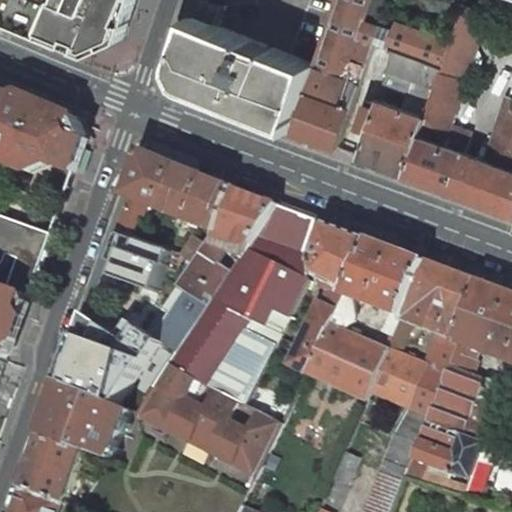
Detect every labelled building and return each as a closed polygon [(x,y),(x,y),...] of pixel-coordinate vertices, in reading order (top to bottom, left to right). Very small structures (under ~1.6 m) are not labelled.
[(0,0),(0,3),(97,44),(125,32),(135,0),(0,0)] [(205,0),(199,0),(194,16),(214,23),(220,5),(205,0)] [(372,0),(336,0),(315,64),(347,77),(372,0)] [(465,1),(456,30),(478,38),(487,10),(465,1)] [(214,23),(194,16),(180,58),(192,85),(294,126),(315,64),(214,23)] [(393,49),(443,67),(447,56),(451,43),(401,26),(393,49)] [(375,43),(365,72),(371,74),(373,68),(374,69),(382,45),(375,43)] [(443,67),(393,49),(390,48),(387,57),(394,60),(385,84),(408,93),(404,107),(427,115),(443,67)] [(408,173),(511,211),(511,167),(486,158),(467,151),(474,132),(452,124),(472,65),(447,56),(443,67),(427,115),(408,173)] [(347,77),(315,64),(294,126),(293,129),(340,147),(361,83),(347,77)] [(0,123),(19,97),(0,88),(0,123)] [(511,95),(509,95),(494,140),(493,139),(486,158),(511,167),(511,95)] [(19,97),(0,123),(0,153),(5,155),(2,160),(34,174),(41,158),(57,165),(76,173),(84,149),(74,120),(60,114),(19,97)] [(382,100),(374,97),(373,102),(370,101),(362,126),(371,129),(362,155),(408,173),(427,115),(404,107),(382,99),(382,100)] [(151,204),(220,231),(238,188),(193,170),(147,152),(131,197),(119,230),(139,237),(151,204)] [(41,158),(34,174),(57,165),(41,158)] [(236,237),(255,244),(281,205),(259,196),(238,188),(220,231),(209,246),(198,263),(183,285),(187,287),(214,306),(237,271),(221,260),(236,237)] [(279,344),(312,279),(307,250),(320,219),(299,211),(281,205),(255,244),(237,271),(214,306),(176,361),(200,375),(211,381),(220,386),(241,398),(249,403),(279,344)] [(0,266),(7,265),(10,255),(21,259),(11,288),(32,295),(54,235),(0,215),(0,266)] [(293,363),(310,372),(349,294),(376,240),(327,222),(313,253),(319,276),(330,281),(327,287),(330,288),(293,363)] [(139,237),(119,230),(108,260),(121,264),(117,278),(157,292),(173,249),(139,237)] [(197,238),(186,255),(198,263),(209,246),(197,238)] [(353,296),(407,316),(431,261),(376,240),(349,294),(353,296)] [(430,362),(393,348),(374,391),(432,415),(460,340),(483,280),(431,261),(407,316),(405,320),(441,333),(430,362)] [(511,290),(483,280),(460,340),(470,344),(511,359),(511,290)] [(0,358),(8,361),(32,295),(11,288),(10,289),(0,285),(0,358)] [(356,319),(353,296),(349,294),(310,372),(369,400),(374,391),(393,348),(342,329),(356,319)] [(88,314),(64,382),(121,406),(164,344),(133,323),(123,338),(88,314)] [(466,355),(470,344),(460,340),(432,415),(421,444),(417,456),(474,478),(501,405),(479,396),(486,377),(477,374),(482,361),(466,355)] [(0,358),(0,383),(8,361),(0,358)] [(140,415),(258,475),(284,423),(260,409),(250,429),(230,419),(241,398),(220,386),(209,408),(188,398),(200,375),(176,361),(141,415),(140,415)] [(64,382),(45,435),(87,450),(111,459),(132,411),(121,406),(64,382)] [(395,511),(408,478),(417,456),(421,444),(397,434),(367,511),(395,511)] [(69,504),(87,450),(45,435),(26,488),(69,504)] [(511,446),(492,505),(511,510),(511,446)] [(362,457),(347,451),(335,478),(349,485),(362,457)] [(65,511),(69,504),(26,488),(17,511),(65,511)]
